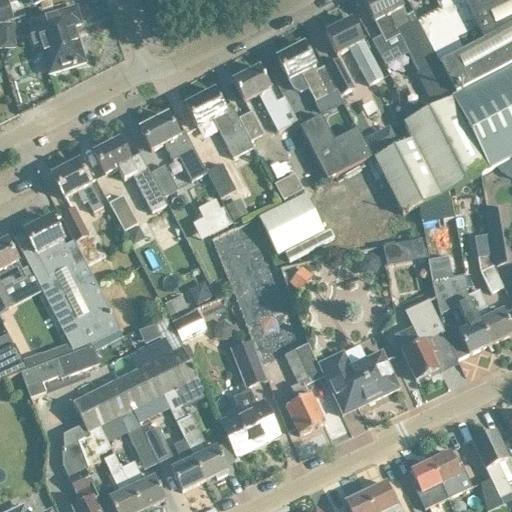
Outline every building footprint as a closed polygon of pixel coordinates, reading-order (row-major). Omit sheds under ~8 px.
[(400,38),(437,108),(457,98),(456,97),(439,65),(421,30),(417,23),(413,15),(407,18),(397,0),(367,0),(363,2),(375,25),(386,45),(400,38)] [(482,42),(484,42),(464,4),(462,0),(418,0),(420,4),(427,0),(435,0),(441,10),(427,17),(417,23),(421,30),(439,65),(482,42)] [(482,42),(439,65),(456,97),(489,79),(490,80),(497,77),(496,75),(511,66),(511,0),(472,0),(464,4),(484,42),(482,42)] [(76,10),(33,25),(49,76),(85,65),(74,28),(82,27),(76,10)] [(350,52),(369,88),(382,80),(352,22),(325,36),(337,58),(350,52)] [(14,27),(0,27),(0,46),(14,47),(14,27)] [(277,61),(286,78),(292,89),(300,94),(309,90),(316,103),(322,99),(327,109),(333,110),(343,105),(337,92),(336,92),(324,69),(317,73),(304,47),(302,48),(299,45),(296,44),(292,46),(291,49),(291,53),(277,61)] [(339,62),(324,69),(336,92),(337,92),(337,91),(341,98),(355,91),(339,62)] [(394,150),(374,161),(401,216),(402,217),(409,214),(417,210),(419,209),(449,194),(481,178),(497,170),(497,169),(511,161),(511,68),(501,75),(497,77),(490,80),(457,98),(437,108),(438,109),(404,127),(411,141),(394,150)] [(277,105),(259,70),(233,83),(244,106),(259,98),(278,134),(296,124),(284,101),(277,105)] [(231,106),(223,110),(215,93),(185,108),(197,131),(213,122),(233,161),(254,150),(250,143),(239,122),(231,106)] [(253,115),(239,122),(250,143),(264,136),(253,115)] [(179,160),(191,183),(206,176),(205,175),(206,175),(185,134),(178,137),(168,117),(140,132),(151,154),(166,147),(173,163),(179,160)] [(357,131),(334,143),(321,118),(300,128),(327,182),(372,159),(357,131)] [(375,135),(365,141),(374,159),(385,153),(375,135)] [(119,142),(93,155),(103,173),(105,179),(118,172),(124,184),(133,179),(152,217),(155,215),(166,209),(156,188),(140,157),(130,162),(119,142)] [(511,161),(497,169),(497,170),(500,174),(511,181),(511,180),(511,161)] [(78,163),(52,177),(65,201),(78,194),(84,205),(87,203),(94,216),(103,211),(97,198),(96,198),(91,188),(78,163)] [(205,175),(206,176),(207,176),(221,201),(236,192),(222,166),(206,175),(205,175)] [(163,200),(177,192),(165,168),(151,176),(163,200)] [(294,175),(275,186),(283,201),(303,191),(294,175)] [(449,194),(419,209),(423,226),(454,219),(449,194)] [(259,219),(278,257),(324,233),(306,196),(259,219)] [(124,233),(138,226),(123,197),(109,205),(124,233)] [(224,210),(220,212),(215,203),(199,212),(203,221),(193,226),(201,242),(232,227),(224,210)] [(240,203),(226,210),(232,223),(247,216),(240,203)] [(74,243),(75,243),(87,268),(105,258),(92,233),(88,235),(75,210),(61,218),(74,243)] [(485,215),(492,256),(494,256),(496,269),(511,266),(511,229),(509,210),(485,215)] [(363,236),(388,221),(381,211),(356,226),(363,236)] [(121,332),(87,268),(75,243),(74,243),(66,248),(51,219),(24,233),(25,235),(15,241),(29,268),(29,269),(33,277),(34,277),(34,278),(68,344),(74,355),(74,356),(93,349),(95,353),(124,339),(121,332)] [(454,221),(420,228),(420,229),(422,239),(426,257),(428,267),(431,286),(433,285),(438,309),(440,316),(458,307),(469,330),(458,336),(447,341),(449,345),(458,363),(491,347),(468,298),(465,294),(467,292),(454,221)] [(383,240),(407,233),(403,223),(380,230),(383,240)] [(0,313),(12,308),(3,289),(11,285),(13,287),(33,277),(29,269),(22,272),(7,242),(0,245),(0,313)] [(414,243),(382,249),(386,268),(417,262),(414,243)] [(496,269),(494,256),(492,256),(478,258),(480,273),(491,295),(503,289),(494,269),(496,269)] [(302,270),(291,282),(301,290),(311,278),(302,270)] [(207,290),(191,298),(195,307),(211,299),(207,290)] [(480,292),(468,298),(491,347),(511,336),(511,330),(504,313),(492,319),(483,300),(480,292)] [(165,306),(170,317),(188,309),(182,297),(165,306)] [(423,344),(402,354),(407,365),(416,383),(439,372),(431,357),(438,354),(432,341),(444,335),(440,326),(434,311),(430,303),(406,314),(411,325),(418,339),(420,338),(423,344)] [(381,311),(381,318),(386,321),(391,319),(392,313),(387,309),(381,311)] [(173,324),(182,344),(207,333),(198,313),(173,324)] [(112,386),(73,406),(83,427),(88,436),(100,430),(121,420),(134,413),(152,404),(164,398),(175,392),(188,386),(197,381),(188,363),(181,350),(172,331),(156,339),(159,345),(140,354),(130,359),(137,373),(112,386)] [(251,343),(232,349),(247,389),(266,382),(251,343)] [(22,361),(21,362),(27,374),(74,356),(74,355),(68,344),(42,357),(40,355),(34,358),(29,357),(22,361)] [(3,384),(21,377),(27,374),(21,362),(22,361),(14,347),(0,354),(0,384),(2,383),(3,384)] [(299,438),(325,426),(306,388),(323,380),(317,368),(307,347),(284,359),(298,387),(291,391),(297,404),(286,410),(299,438)] [(27,374),(21,377),(25,388),(30,402),(46,396),(42,386),(60,379),(61,382),(100,368),(95,353),(93,349),(74,356),(27,374)] [(399,391),(390,373),(381,355),(350,370),(343,356),(317,368),(323,380),(324,380),(333,400),(349,392),(358,411),(359,411),(358,409),(367,404),(368,406),(399,391)] [(197,381),(188,386),(196,403),(206,398),(198,381),(197,381)] [(175,392),(164,398),(184,442),(189,451),(194,461),(205,484),(215,479),(217,482),(227,477),(226,474),(228,473),(224,464),(233,460),(226,446),(217,450),(209,454),(205,456),(200,445),(202,440),(192,418),(186,421),(181,411),(183,409),(175,392)] [(250,392),(234,399),(242,415),(221,425),(228,441),(237,459),(279,439),(263,405),(257,407),(250,392)] [(158,467),(159,466),(147,443),(143,435),(144,435),(134,413),(121,420),(126,430),(134,449),(147,443),(158,467)] [(88,436),(83,427),(63,436),(64,449),(62,450),(64,468),(70,481),(69,481),(81,506),(73,510),(73,511),(98,511),(94,501),(98,499),(86,473),(89,472),(88,470),(89,469),(78,444),(90,439),(88,436)] [(144,435),(143,435),(147,443),(159,466),(173,459),(158,429),(144,435)] [(100,430),(88,436),(90,439),(78,444),(89,469),(100,465),(98,458),(110,451),(100,430)] [(313,448),(327,444),(324,432),(310,436),(313,448)] [(472,444),(481,462),(500,501),(511,495),(498,466),(507,462),(494,434),(472,444)] [(171,472),(182,495),(205,484),(194,461),(189,451),(184,442),(174,447),(183,467),(171,472)] [(450,455),(430,464),(442,488),(441,488),(448,502),(471,491),(459,463),(455,465),(450,455)] [(141,511),(120,467),(119,467),(113,457),(104,461),(119,494),(108,500),(109,502),(113,511),(141,511)] [(141,511),(145,511),(166,502),(154,478),(143,483),(134,464),(123,470),(121,466),(120,467),(141,511)] [(430,464),(411,474),(415,484),(412,485),(423,511),(427,511),(448,502),(441,488),(442,488),(430,464)] [(401,511),(401,510),(393,492),(389,494),(385,486),(365,496),(372,511),(401,511)] [(372,511),(365,496),(346,505),(349,511),(372,511)]
